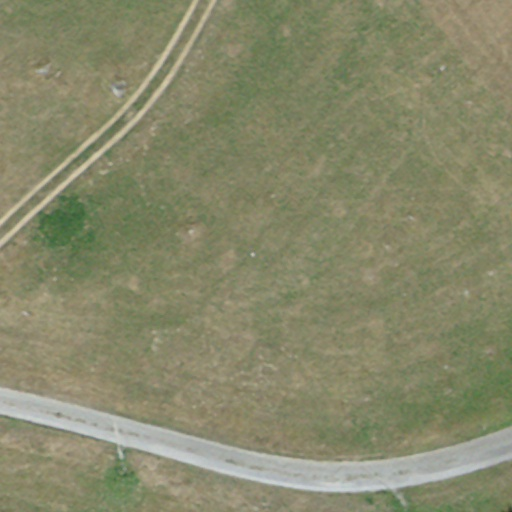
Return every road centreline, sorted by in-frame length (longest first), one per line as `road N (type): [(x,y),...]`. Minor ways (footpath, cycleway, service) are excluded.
road 1 (track): [(511,451),(394,485),(215,461),(0,409)]
road 2 (track): [(0,244),(144,111),(211,0)]
